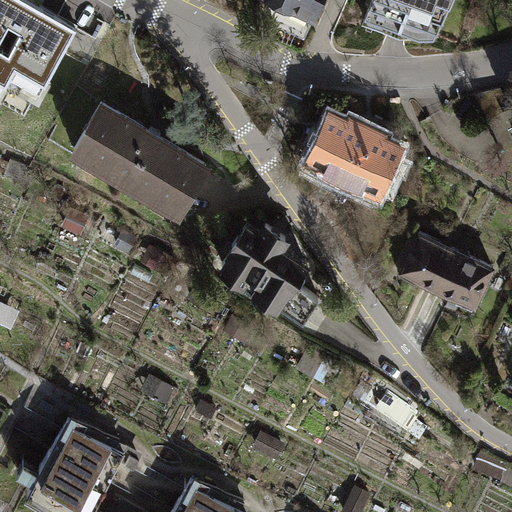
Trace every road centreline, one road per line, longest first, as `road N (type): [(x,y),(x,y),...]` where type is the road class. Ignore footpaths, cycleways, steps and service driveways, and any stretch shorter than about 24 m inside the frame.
road 1 (residential): [(511,450),(454,410),(385,331),(190,60),(182,25)]
road 2 (residential): [(511,56),(441,72),(306,70)]
road 3 (residential): [(306,70),(182,25)]
